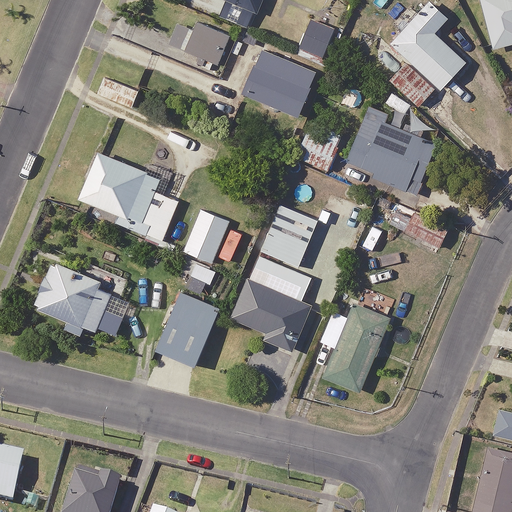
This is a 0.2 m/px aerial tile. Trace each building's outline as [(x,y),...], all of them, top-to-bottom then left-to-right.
[(232,0),(226,16),(252,26),(262,0),(232,0)] [(427,0),(391,40),(406,54),(387,75),(418,104),(438,83),(441,87),(467,59),(435,30),(449,15),(433,0),(427,0)] [(511,0),(484,0),(495,45),(511,41),(511,0)] [(230,34),(183,14),(172,42),(218,62),(230,34)] [(335,25),(312,16),(299,50),(321,59),(335,25)] [(317,69),(261,45),(243,89),(299,113),(317,69)] [(140,88),(105,74),(98,91),(133,105),(140,88)] [(389,110),(370,102),(347,158),(376,170),(374,174),(418,192),(439,142),(385,119),(389,110)] [(342,132),(311,120),(297,155),(328,167),(342,132)] [(162,174),(99,148),(80,195),(120,211),(117,220),(148,232),(146,237),(162,243),(180,198),(156,188),(162,174)] [(320,216),(281,200),(261,249),(300,264),(320,216)] [(448,228),(397,204),(389,221),(440,245),(448,228)] [(231,218),(203,206),(185,249),(213,261),(231,218)] [(394,246),(377,238),(370,254),(387,261),(394,246)] [(115,281),(53,256),(34,303),(115,335),(122,319),(114,316),(127,285),(115,281)] [(217,268),(196,260),(190,274),(212,283),(217,268)] [(317,291),(251,265),(231,315),(268,330),(265,337),(293,348),(317,291)] [(221,305),(181,289),(157,346),(196,362),(221,305)] [(417,296),(405,291),(394,318),(407,323),(417,296)] [(391,315),(354,300),(349,314),(334,307),(321,339),(337,346),(325,374),(361,389),(391,315)] [(511,408),(500,405),(493,431),(511,435),(511,408)] [(511,445),(491,440),(472,511),(510,511),(511,504),(511,445)] [(24,452),(0,447),(0,497),(13,500),(24,452)] [(110,511),(118,484),(76,473),(65,511),(110,511)] [(175,511),(153,503),(149,511),(175,511)]
